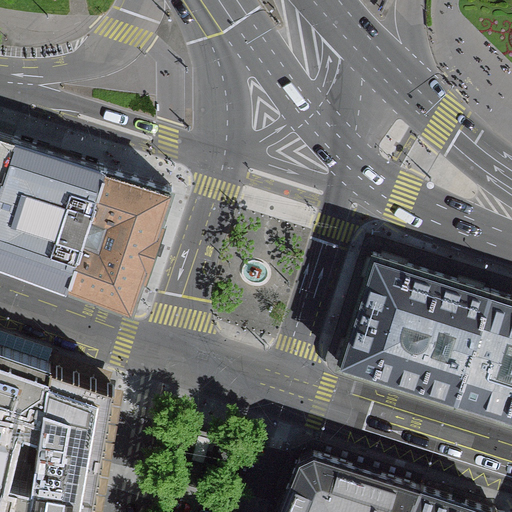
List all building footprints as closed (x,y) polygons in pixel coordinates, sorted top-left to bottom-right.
[(0,131),(0,183),(15,136),(0,131)] [(69,153),(15,136),(0,183),(0,256),(34,269),(66,281),(104,163),(69,153)] [(124,302),(131,305),(155,237),(172,186),(157,181),(104,163),(66,281),(124,302)] [(393,375),(457,395),(491,287),(428,267),(376,250),(358,303),(340,358),(393,375)] [(511,412),(511,293),(491,287),(457,395),(511,412)] [(0,362),(0,511),(29,511),(33,483),(51,363),(51,360),(38,356),(16,349),(3,344),(0,362)] [(33,483),(94,492),(100,457),(110,402),(113,384),(90,376),(51,363),(33,483)] [(210,440),(199,437),(192,459),(203,462),(210,440)] [(408,511),(421,483),(366,466),(305,445),(277,511),(408,511)] [(203,462),(192,459),(186,482),(191,484),(197,485),(203,462)] [(29,511),(91,511),(92,507),(94,492),(33,483),(29,511)] [(451,493),(421,483),(408,511),(497,511),(495,507),(451,493)]
